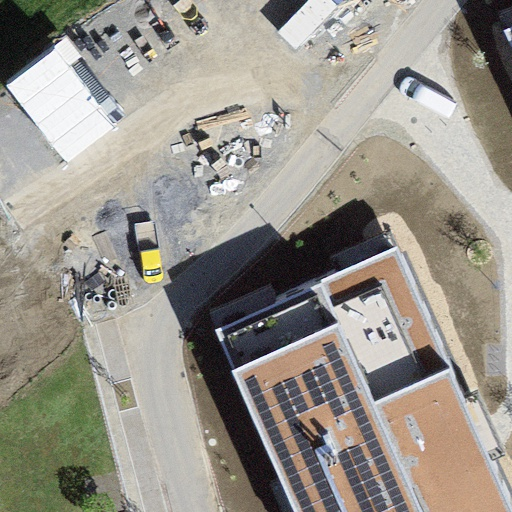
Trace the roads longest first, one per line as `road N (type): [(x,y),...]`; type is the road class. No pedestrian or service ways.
road 1 (residential): [(194,511),(151,339)]
road 2 (track): [(0,95),(91,0)]
